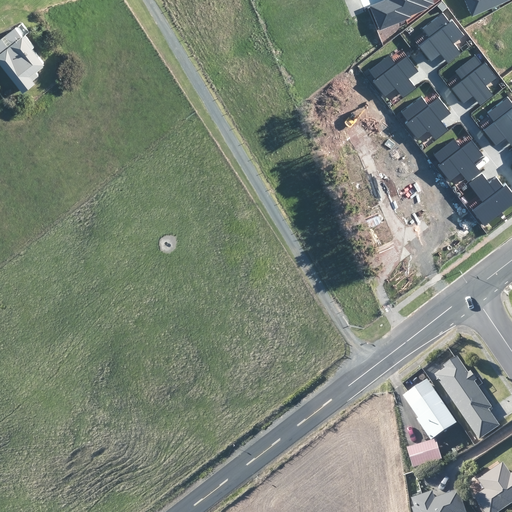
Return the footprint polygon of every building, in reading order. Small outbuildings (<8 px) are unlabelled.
[(0,39),(0,58),(26,91),(38,81),(36,78),(40,75),(37,71),(48,63),(35,47),(37,45),(28,34),(31,31),(23,22),(16,27),(2,38),(0,39)] [(459,188),(464,184),(469,190),(482,180),(469,163),(456,174),(451,178),(459,188)] [(444,229),(451,239),(482,215),(463,190),(432,214),(444,229)] [(432,214),(430,211),(403,233),(417,250),(444,229),(432,214)] [(470,421),(481,438),(501,424),(490,408),(494,406),(476,380),(478,378),(473,371),(470,373),(458,356),(446,365),(448,368),(437,375),(470,421)] [(458,423),(460,422),(429,378),(406,395),(421,417),(419,418),(434,439),(458,423)] [(415,467),(444,458),(438,438),(434,439),(409,447),(415,467)] [(500,511),(511,504),(511,475),(510,477),(502,465),(479,481),(486,491),(474,499),(483,511),(500,511)] [(415,508),(413,508),(414,511),(466,511),(459,491),(436,499),(433,492),(412,499),(415,508)]
